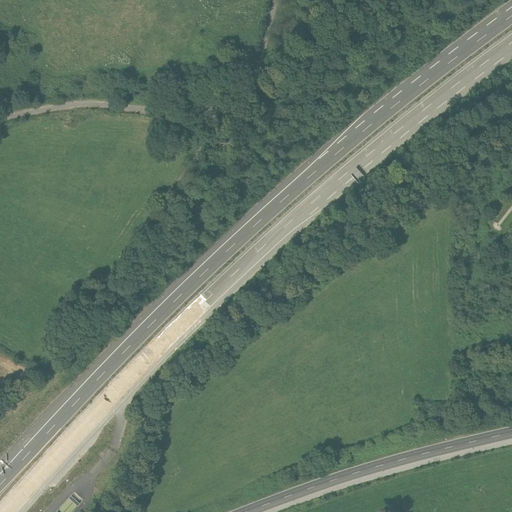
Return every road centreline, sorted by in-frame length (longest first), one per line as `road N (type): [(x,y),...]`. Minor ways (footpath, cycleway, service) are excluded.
road 1 (motorway): [(511,16),(269,213),(0,486)]
road 2 (motorway): [(4,511),(130,374),(268,241),(511,42)]
road 3 (track): [(0,118),(88,105),(191,114),(222,108),(255,76),(275,0)]
road 4 (secondary): [(249,511),(329,481),(511,432)]
